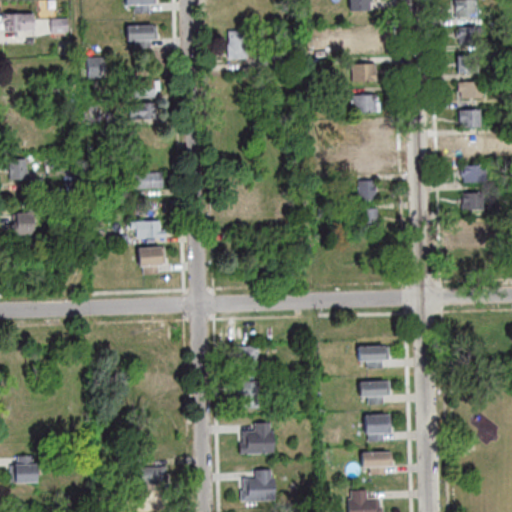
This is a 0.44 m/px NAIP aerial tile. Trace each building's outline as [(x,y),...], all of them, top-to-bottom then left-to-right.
[(128,0),(156,0),(156,6),(151,6),(151,13),(136,14),(136,6),(128,7),(128,0)] [(354,12),(353,0),(375,0),(375,1),(372,1),(372,3),(370,3),(370,11),(354,12)] [(478,0),(479,16),(459,17),(458,0),(478,0)] [(7,15),(34,15),(35,31),(8,32),(7,15)] [(53,32),(53,18),(70,18),(71,32),(53,32)] [(483,42),(461,43),(460,27),(482,26),(483,42)] [(130,27),(158,27),(158,41),(152,41),(152,49),(138,49),(137,42),(130,42),(130,27)] [(349,49),(375,49),(375,28),(349,28),(349,49)] [(231,34),(249,33),(250,61),(231,61),(230,47),(231,47),(231,34)] [(459,74),(459,57),(479,56),(479,73),(459,74)] [(90,58),(104,57),(104,77),(91,78),(90,58)] [(261,58),(276,58),(277,73),(262,74),(261,58)] [(377,81),(356,82),(355,64),(377,63),(377,81)] [(502,79),(489,79),(489,70),(502,69),(502,79)] [(138,81),(157,80),(157,97),(138,98),(138,81)] [(492,83),(492,92),(484,92),(484,99),(463,100),(463,93),(460,93),(460,84),(492,83)] [(341,106),(327,106),(327,91),(341,91),(341,106)] [(378,112),(356,113),(355,96),(378,95),(378,112)] [(132,105),(157,104),(157,121),(132,121),(132,105)] [(463,110),(483,110),(483,125),(463,126),(463,110)] [(377,143),(377,123),(360,123),(360,143),(377,143)] [(481,135),(460,135),(460,153),(481,153),(481,135)] [(376,171),(376,151),(359,151),(359,171),(376,171)] [(28,159),(29,179),(13,179),(12,159),(28,159)] [(488,181),(466,182),(465,166),(488,165),(488,181)] [(164,173),(165,189),(134,189),(134,174),(164,173)] [(377,181),(377,199),(362,200),(362,181),(377,181)] [(118,186),(118,197),(103,197),(103,187),(118,186)] [(465,209),(464,194),(485,193),(485,208),(465,209)] [(322,208),(336,208),(337,218),(322,218),(322,208)] [(364,209),(380,209),(380,228),(365,229),(364,209)] [(35,215),(35,236),(9,237),(9,227),(16,227),(16,215),(35,215)] [(483,239),(465,239),(464,222),(482,221),(483,239)] [(134,223),(160,222),(161,233),(167,233),(167,239),(139,240),(139,229),(134,229),(134,223)] [(511,244),(501,245),(501,235),(511,234),(511,244)] [(118,236),(130,235),(130,244),(118,244),(118,236)] [(162,248),(162,249),(165,249),(167,265),(161,266),(161,276),(146,277),(145,267),(143,267),(141,250),(162,248)] [(390,347),(391,359),(384,359),(384,369),(370,370),(369,360),(362,360),(362,348),(390,347)] [(243,375),(243,363),(241,363),(240,348),(260,348),(260,374),(243,375)] [(475,351),(498,350),(499,368),(476,369),(475,351)] [(261,409),(244,409),(243,398),(241,398),(241,384),(261,383),(261,409)] [(391,383),(392,395),(385,395),(386,405),(371,405),(370,395),(363,395),(363,383),(391,383)] [(298,409),(289,410),(289,402),(297,402),(298,409)] [(469,423),(479,428),(475,436),(489,443),(499,424),(475,411),(469,423)] [(393,416),(393,434),(386,434),(386,440),(371,441),(371,434),(368,435),(368,416),(393,416)] [(242,444),(246,444),(245,433),(258,433),(257,425),(272,425),(273,433),(276,432),(276,454),(242,455),(242,444)] [(394,453),(394,468),(388,468),(388,474),(372,474),(372,468),(365,469),(364,454),(394,453)] [(14,484),(13,468),(21,468),(20,458),(35,457),(35,467),(38,467),(38,483),(14,484)] [(169,468),(169,484),(139,484),(139,468),(169,468)] [(243,492),(246,492),(246,481),(259,480),(259,472),(273,471),(273,480),(276,480),(277,501),(243,502),(243,492)] [(351,511),(351,500),(355,500),(355,492),(369,491),(370,499),(382,499),(382,508),(386,508),(386,511),(351,511)] [(147,492),(170,492),(170,506),(147,506),(147,492)]
